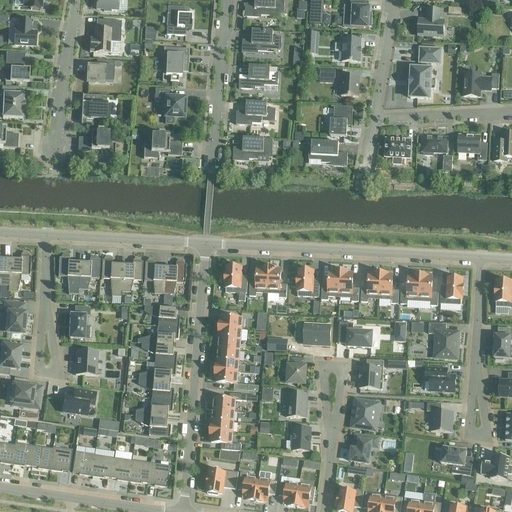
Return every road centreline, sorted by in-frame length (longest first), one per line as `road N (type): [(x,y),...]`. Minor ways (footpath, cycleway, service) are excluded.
road 1 (residential): [(205,244),(479,260)]
road 2 (residential): [(205,244),(183,511)]
road 3 (residential): [(209,174),(223,0)]
road 4 (residential): [(50,160),(74,0)]
road 5 (residential): [(45,238),(205,244)]
road 6 (residential): [(370,120),(511,114)]
road 7 (residential): [(370,120),(391,0)]
